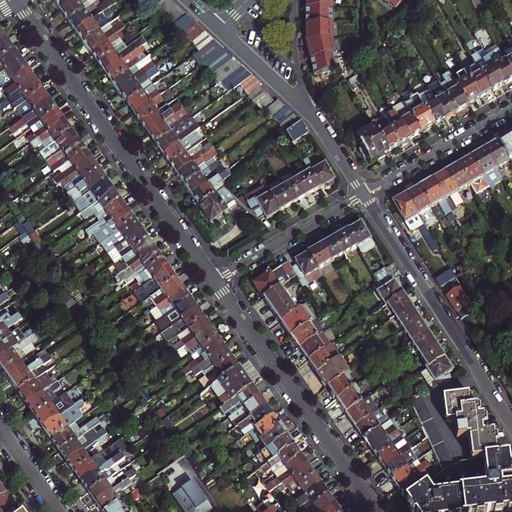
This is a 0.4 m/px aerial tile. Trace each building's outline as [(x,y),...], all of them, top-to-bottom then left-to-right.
[(54,7),(58,12),(65,7),(67,9),(74,4),(73,2),(76,0),(55,0),(51,3),(54,7)] [(62,18),(66,24),(95,3),(92,0),(76,0),(73,2),(74,4),(67,9),(65,7),(58,12),(62,18)] [(70,29),(74,35),(82,29),(80,28),(88,22),(88,23),(106,11),(114,5),(110,0),(98,9),(95,3),(66,24),(70,29)] [(152,8),(162,17),(174,8),(165,0),(163,0),(153,7),(152,8)] [(308,0),(308,3),(308,19),(307,33),(307,42),(309,53),(312,71),(314,83),(340,74),(334,41),(334,0),(308,0)] [(406,0),(385,0),(397,10),(406,0)] [(174,8),(162,17),(171,26),(184,17),(174,8)] [(82,29),(74,35),(77,39),(80,44),(96,33),(106,26),(103,21),(109,17),(106,11),(88,23),(88,22),(80,28),(82,29)] [(171,26),(180,34),(193,25),(184,17),(171,26)] [(102,43),(113,36),(121,30),(118,25),(109,31),(99,38),(96,33),(80,44),(83,48),(87,53),(94,48),(96,50),(103,45),(102,43)] [(193,40),(194,42),(203,35),(193,25),(180,34),(178,36),(185,46),(193,40)] [(106,26),(96,33),(99,38),(109,31),(106,26)] [(203,35),(194,42),(190,45),(196,54),(212,43),(203,35)] [(91,59),(95,64),(120,47),(113,36),(102,43),(103,45),(96,50),(94,48),(87,53),(88,55),(91,59)] [(98,69),(103,76),(111,70),(109,68),(117,63),(118,64),(136,51),(143,46),(139,40),(123,51),(120,47),(95,64),(98,69)] [(0,58),(10,52),(6,46),(3,42),(2,41),(0,42),(0,58)] [(196,69),(200,67),(221,52),(212,43),(196,54),(189,59),(196,69)] [(493,47),(482,53),(502,87),(508,84),(511,81),(511,79),(500,58),(493,47)] [(469,57),(474,67),(490,94),(496,90),(502,87),(482,53),(480,50),(469,57)] [(111,70),(103,76),(105,79),(110,85),(143,61),(136,51),(118,64),(117,63),(109,68),(111,70)] [(511,52),(511,51),(500,58),(511,79),(511,52)] [(0,74),(2,73),(1,72),(8,66),(10,69),(18,63),(17,62),(13,57),(10,52),(0,58),(0,74)] [(200,67),(207,77),(230,60),(221,52),(200,67)] [(113,89),(116,94),(124,89),(126,91),(134,86),(133,85),(153,70),(145,59),(143,61),(110,85),(113,89)] [(215,87),(218,85),(240,70),(230,60),(207,77),(215,87)] [(0,89),(24,72),(21,67),(18,63),(10,69),(8,66),(1,72),(2,73),(0,74),(0,89)] [(472,77),(466,80),(478,100),(484,97),(488,95),(490,94),(474,67),(469,70),(470,74),(472,77)] [(124,89),(116,94),(117,95),(120,100),(124,105),(149,87),(146,83),(157,76),(153,70),(133,85),(134,86),(126,91),(124,89)] [(240,70),(218,85),(226,95),(238,87),(249,78),(240,70)] [(0,105),(16,94),(15,92),(22,87),(24,90),(33,84),(32,83),(31,82),(32,79),(30,76),(27,76),(26,74),(24,72),(0,89),(0,90),(3,95),(0,97),(0,105)] [(459,83),(453,86),(466,108),(471,104),(475,102),(478,100),(466,80),(465,77),(462,72),(455,76),(459,83)] [(446,87),(440,90),(454,114),(459,111),(466,108),(453,86),(452,83),(447,74),(440,78),(446,87)] [(245,97),(257,89),(259,87),(249,78),(238,87),(245,97)] [(446,87),(440,78),(435,81),(436,84),(440,90),(446,87)] [(0,113),(10,106),(13,112),(39,93),(36,88),(33,84),(24,90),(22,87),(15,92),(16,94),(0,105),(0,113)] [(429,96),(440,90),(436,84),(426,91),(429,96)] [(128,111),(132,117),(140,111),(138,109),(146,104),(146,105),(156,98),(149,87),(124,105),(128,111)] [(257,89),(245,97),(252,107),(253,106),(266,97),(257,89)] [(454,114),(440,90),(429,96),(443,120),(448,118),(454,114)] [(425,102),(419,105),(432,127),(437,124),(443,120),(429,96),(426,91),(420,94),(425,102)] [(12,113),(19,123),(31,114),(30,113),(37,107),(39,110),(47,104),(46,103),(43,98),(39,93),(13,112),(12,113)] [(425,102),(420,94),(415,97),(419,105),(425,102)] [(266,97),(253,106),(260,115),(263,113),(273,106),(266,97)] [(402,104),(402,105),(419,134),(426,130),(432,127),(419,105),(415,97),(402,104)] [(135,121),(139,126),(154,115),(150,110),(160,103),(156,98),(146,105),(146,104),(138,109),(140,111),(132,117),(135,121)] [(276,103),(273,106),(263,113),(271,120),(284,110),(276,103)] [(30,130),(37,124),(53,113),(50,108),(47,104),(39,110),(37,107),(30,113),(31,114),(19,123),(10,129),(14,134),(23,128),(27,125),(30,130)] [(391,111),(393,114),(408,140),(414,137),(419,134),(402,105),(391,111)] [(157,120),(154,115),(139,126),(142,130),(145,135),(153,130),(154,132),(162,127),(161,125),(180,112),(176,106),(167,112),(168,112),(157,120)] [(284,110),(271,120),(279,127),(291,117),(284,110)] [(187,122),(180,112),(161,125),(162,127),(154,132),(153,130),(145,135),(146,136),(149,140),(153,146),(168,136),(187,122)] [(23,143),(27,148),(45,135),(46,136),(54,130),(52,128),(60,122),(56,117),(53,113),(37,124),(41,130),(30,138),(23,143)] [(388,132),(397,147),(402,144),(404,142),(408,140),(393,114),(389,116),(391,120),(389,121),(394,129),(388,132)] [(299,124),(291,117),(279,127),(286,133),(299,124)] [(187,122),(168,136),(172,141),(193,126),(189,121),(187,122)] [(49,140),(52,144),(68,133),(64,127),(61,123),(60,122),(52,128),(54,130),(46,136),(45,135),(27,148),(30,153),(37,148),(49,140)] [(41,130),(37,124),(30,130),(26,133),(30,138),(41,130)] [(306,135),(299,124),(286,133),(293,144),(306,135)] [(370,125),(373,131),(386,153),(391,150),(397,147),(388,132),(382,135),(378,127),(376,129),(374,126),(373,127),(372,124),(370,125)] [(168,136),(153,146),(157,152),(161,157),(161,158),(169,152),(167,150),(175,145),(176,146),(197,131),(193,126),(172,141),(168,136)] [(354,137),(360,149),(365,157),(367,161),(374,158),(375,160),(378,158),(386,153),(373,131),(365,136),(361,130),(354,134),(354,137)] [(169,152),(161,158),(165,163),(168,167),(190,151),(187,147),(198,139),(201,137),(197,131),(176,146),(175,145),(167,150),(169,152)] [(36,155),(44,167),(59,156),(58,154),(67,148),(69,150),(76,144),(75,143),(72,138),(68,133),(52,144),(40,153),(36,155)] [(511,140),(509,135),(502,140),(495,143),(507,163),(511,159),(511,140)] [(187,147),(190,151),(198,145),(201,143),(198,139),(187,147)] [(37,148),(40,153),(52,144),(49,140),(37,148)] [(508,164),(507,163),(495,143),(489,147),(482,151),(495,171),(508,164)] [(50,176),(58,171),(82,153),(79,149),(76,144),(69,150),(67,148),(58,154),(59,156),(44,167),(50,176)] [(198,145),(190,151),(194,156),(202,150),(198,145)] [(190,151),(168,167),(171,171),(174,176),(182,171),(183,172),(191,167),(190,166),(210,152),(211,151),(208,146),(202,150),(194,156),(190,151)] [(495,171),(482,151),(476,155),(469,159),(482,179),(487,189),(490,193),(495,191),(493,188),(502,183),(495,171)] [(182,171),(174,176),(175,177),(178,181),(182,187),(205,170),(202,165),(209,160),(213,157),(210,152),(190,166),(191,167),(183,172),(182,171)] [(53,189),(57,186),(74,174),(74,175),(82,170),(80,167),(88,162),(85,157),(82,153),(58,171),(61,175),(50,184),(53,189)] [(482,179),(469,159),(463,162),(457,166),(469,186),(475,197),(487,189),(482,179)] [(205,170),(213,164),(209,160),(202,165),(205,170)] [(309,172),(319,188),(323,186),(326,190),(329,188),(333,186),(331,182),(333,181),(324,165),(314,170),(313,168),(311,169),(306,160),(303,162),(309,172)] [(57,186),(65,197),(97,174),(92,167),(89,163),(88,162),(80,167),(82,170),(74,175),(74,174),(57,186)] [(205,170),(182,187),(186,192),(189,197),(190,198),(198,193),(196,191),(203,186),(204,187),(220,175),(213,164),(205,170)] [(469,186),(457,166),(449,170),(443,173),(456,194),(469,186)] [(223,172),(220,175),(204,187),(203,186),(196,191),(198,193),(190,198),(192,201),(191,203),(192,205),(193,207),(197,207),(198,209),(223,190),(224,189),(221,185),(222,183),(228,179),(223,172)] [(296,179),(297,180),(306,195),(314,191),(319,188),(309,172),(296,179)] [(456,194),(443,173),(438,177),(431,181),(443,201),(456,194)] [(63,198),(70,207),(104,183),(100,178),(97,174),(65,197),(63,198)] [(297,180),(284,187),(293,203),(300,199),(306,195),(297,180)] [(443,201),(431,181),(424,184),(418,188),(430,209),(437,205),(442,212),(448,209),(443,201)] [(77,217),(84,212),(94,205),(95,206),(104,200),(102,197),(110,192),(107,189),(104,183),(70,207),(69,207),(77,217)] [(243,194),(233,200),(234,200),(254,220),(263,215),(266,219),(274,214),(280,210),(271,195),(265,185),(244,196),(243,194)] [(284,187),(271,195),(280,210),(288,205),(293,203),(284,187)] [(430,209),(418,188),(413,191),(404,195),(417,216),(430,209)] [(223,190),(198,209),(203,216),(209,224),(222,215),(224,219),(228,217),(222,208),(234,200),(233,200),(223,190)] [(102,215),(118,204),(114,197),(111,193),(110,192),(102,197),(104,200),(95,206),(94,205),(84,212),(88,218),(99,210),(102,215)] [(459,200),(456,194),(443,201),(448,209),(454,206),(453,204),(459,200)] [(0,202),(5,209),(9,205),(3,195),(0,197),(0,202)] [(417,216),(404,195),(398,199),(392,203),(408,232),(411,233),(419,229),(425,240),(430,238),(417,216)] [(94,227),(98,232),(109,224),(108,223),(116,218),(117,220),(126,214),(125,213),(121,208),(118,204),(102,215),(105,219),(94,227)] [(5,209),(11,219),(16,215),(9,205),(5,209)] [(113,230),(116,234),(132,223),(129,219),(126,214),(117,220),(116,218),(108,223),(109,224),(98,232),(102,238),(113,230)] [(109,246),(112,251),(122,244),(123,245),(132,239),(130,237),(138,232),(136,228),(132,223),(116,234),(119,239),(109,246)] [(347,231),(356,247),(369,240),(359,224),(353,227),(347,231)] [(113,230),(102,238),(106,242),(116,234),(113,230)] [(341,234),(333,239),(343,255),(356,247),(347,231),(341,234)] [(127,249),(130,254),(146,242),(142,238),(139,233),(138,232),(130,237),(132,239),(123,245),(122,244),(112,251),(116,257),(127,249)] [(119,239),(116,234),(106,242),(109,246),(119,239)] [(33,248),(38,245),(31,235),(26,239),(33,248)] [(328,241),(320,246),(330,263),(343,255),(333,239),(328,241)] [(372,245),(369,240),(356,247),(359,253),(372,245)] [(45,247),(42,242),(38,245),(33,248),(36,253),(45,247)] [(113,272),(117,278),(137,264),(136,262),(144,257),(145,259),(154,253),(153,253),(150,248),(146,242),(130,254),(119,261),(122,266),(113,272)] [(307,253),(316,270),(330,263),(320,246),(315,249),(307,253)] [(127,249),(116,257),(119,261),(130,254),(127,249)] [(135,280),(144,274),(160,262),(157,258),(154,253),(145,259),(144,257),(136,262),(137,264),(117,278),(111,282),(113,284),(116,283),(117,285),(132,275),(135,280)] [(290,270),(294,276),(297,281),(316,270),(307,253),(300,257),(293,261),(296,266),(290,270)] [(160,262),(144,274),(147,278),(136,286),(131,290),(134,296),(159,278),(158,277),(166,271),(163,266),(160,262)] [(257,293),(262,299),(279,287),(294,276),(290,270),(286,263),(266,276),(252,286),(257,293)] [(373,277),(377,284),(385,279),(389,276),(385,269),(373,277)] [(449,270),(432,282),(437,289),(454,278),(449,270)] [(154,289),(157,294),(174,282),(170,277),(166,272),(166,271),(158,277),(159,278),(134,296),(137,300),(144,296),(154,289)] [(147,278),(144,274),(135,280),(133,281),(136,286),(147,278)] [(385,279),(377,284),(371,288),(384,307),(385,306),(402,295),(395,286),(393,282),(388,284),(385,279)] [(174,282),(157,294),(147,301),(154,311),(165,303),(164,302),(172,297),(174,298),(182,292),(181,292),(177,287),(174,282)] [(296,313),(279,287),(262,299),(270,310),(280,324),(296,313)] [(451,311),(459,323),(475,314),(459,287),(443,298),(451,311)] [(154,289),(144,296),(147,301),(157,294),(154,289)] [(162,321),(163,319),(188,302),(185,298),(182,292),(174,298),(172,297),(164,302),(165,303),(154,311),(162,321)] [(402,295),(385,306),(393,319),(410,307),(406,301),(402,295)] [(64,311),(73,305),(67,296),(57,303),(64,311)] [(164,325),(168,331),(187,317),(186,316),(194,310),(191,306),(188,302),(163,319),(167,324),(164,325)] [(79,314),(74,306),(66,312),(71,320),(79,314)] [(6,307),(0,311),(0,318),(10,312),(6,307)] [(410,307),(393,319),(402,332),(419,321),(413,313),(410,307)] [(290,339),(308,326),(313,322),(303,308),(296,313),(280,324),(286,333),(290,339)] [(187,317),(168,331),(158,338),(160,342),(182,328),(186,333),(202,321),(202,318),(200,315),(199,314),(197,314),(194,310),(186,316),(187,317)] [(0,325),(13,317),(10,312),(0,318),(0,325)] [(0,342),(5,339),(1,334),(17,322),(13,317),(0,325),(0,342)] [(168,352),(171,357),(192,342),(191,340),(199,334),(201,337),(209,332),(208,331),(206,327),(202,321),(186,333),(174,341),(177,345),(168,352)] [(402,332),(410,344),(427,333),(423,327),(419,321),(402,332)] [(5,339),(0,342),(0,356),(1,358),(9,352),(8,351),(31,335),(38,329),(35,325),(25,333),(24,332),(8,343),(5,339)] [(294,344),(298,350),(315,338),(316,337),(308,326),(290,339),(294,344)] [(24,332),(21,327),(5,339),(8,343),(24,332)] [(182,328),(160,342),(165,348),(174,341),(186,333),(182,328)] [(175,362),(185,355),(196,347),(199,351),(216,340),(212,336),(209,332),(201,337),(199,334),(191,340),(192,342),(171,357),(175,362)] [(410,344),(419,357),(436,346),(431,339),(427,333),(410,344)] [(324,350),(329,346),(321,334),(316,337),(315,338),(324,350)] [(0,356),(0,372),(19,359),(32,349),(29,344),(35,340),(31,335),(8,351),(9,352),(1,358),(0,356)] [(315,338),(298,350),(302,356),(306,362),(324,350),(315,338)] [(182,379),(189,374),(206,361),(207,363),(215,357),(214,355),(222,349),(219,345),(216,340),(199,351),(188,360),(191,364),(184,368),(185,370),(179,374),(182,379)] [(419,357),(427,370),(444,358),(440,352),(436,346),(419,357)] [(196,347),(185,355),(188,360),(199,351),(196,347)] [(202,379),(213,371),(229,360),(226,355),(222,350),(222,349),(214,355),(215,357),(207,363),(206,361),(189,374),(192,379),(200,375),(202,379)] [(324,350),(306,362),(312,369),(316,375),(332,364),(324,350)] [(19,359),(0,372),(0,373),(3,377),(6,382),(15,376),(16,378),(23,373),(23,372),(42,357),(38,352),(27,360),(27,362),(23,365),(19,359)] [(11,388),(14,393),(38,375),(41,374),(37,369),(47,362),(42,357),(23,372),(23,373),(16,378),(15,376),(6,382),(11,388)] [(450,367),(444,358),(427,370),(420,374),(432,391),(453,381),(449,374),(453,372),(450,367)] [(204,393),(215,385),(236,370),(233,365),(229,360),(213,371),(217,376),(201,388),(204,393)] [(332,364),(316,375),(321,383),(326,389),(326,390),(345,376),(335,362),(332,364)] [(489,366),(511,402),(511,380),(503,365),(498,364),(493,367),(491,365),(489,366)] [(236,370),(215,385),(229,405),(250,390),(243,379),(236,370)] [(38,375),(14,393),(19,399),(23,405),(54,384),(56,382),(50,375),(42,381),(38,375)] [(345,376),(326,390),(330,396),(335,402),(350,391),(346,384),(349,382),(345,376)] [(27,411),(31,417),(54,401),(49,395),(57,389),(54,384),(23,405),(27,411)] [(141,393),(134,384),(131,386),(138,395),(141,393)] [(339,408),(344,415),(360,404),(355,397),(357,395),(353,389),(350,391),(335,402),(339,408)] [(239,407),(242,411),(258,400),(254,395),(250,390),(229,405),(218,413),(222,418),(239,407)] [(148,403),(141,393),(138,395),(138,396),(145,405),(148,403)] [(421,489),(405,500),(413,511),(511,511),(511,489),(509,490),(508,487),(508,482),(511,481),(508,457),(497,458),(493,434),(486,435),(486,433),(484,418),(478,418),(477,408),(470,409),(469,395),(444,399),(447,423),(455,422),(457,439),(469,438),(471,461),(463,461),(454,466),(421,395),(409,401),(443,473),(425,486),(421,489)] [(54,401),(31,417),(36,423),(40,429),(64,412),(56,400),(54,401)] [(229,426),(233,431),(249,420),(248,419),(255,414),(256,416),(265,410),(264,409),(261,404),(258,400),(242,411),(244,415),(229,426)] [(64,412),(40,429),(44,434),(49,441),(65,430),(73,424),(82,417),(77,410),(83,405),(80,401),(64,412)] [(349,423),(354,429),(369,417),(373,415),(371,413),(368,415),(360,404),(344,415),(349,423)] [(252,426),(255,430),(271,419),(268,415),(265,410),(256,416),(255,414),(248,419),(249,420),(233,431),(227,435),(231,441),(252,426)] [(214,415),(189,433),(192,438),(199,434),(199,436),(219,422),(214,415)] [(359,436),(363,441),(382,428),(380,426),(377,428),(369,417),(354,429),(359,436)] [(366,447),(369,450),(378,444),(379,446),(387,441),(386,440),(396,432),(409,423),(406,418),(392,427),(389,422),(382,428),(363,441),(366,447)] [(53,447),(58,453),(97,425),(99,423),(96,419),(78,431),(73,424),(65,430),(49,441),(53,447)] [(255,445),(258,443),(261,440),(262,441),(271,435),(269,433),(278,428),(275,424),(271,419),(255,430),(248,435),(255,445)] [(61,458),(64,462),(73,456),(74,458),(82,452),(82,451),(103,436),(105,434),(102,429),(100,430),(97,425),(58,453),(61,458)] [(265,453),(270,449),(285,438),(282,434),(278,428),(269,433),(271,435),(262,441),(261,440),(258,443),(265,453)] [(373,456),(376,461),(393,449),(389,445),(399,437),(396,432),(386,440),(387,441),(379,446),(378,444),(369,450),(373,456)] [(68,468),(72,474),(102,452),(98,447),(107,441),(103,436),(82,451),(82,452),(74,458),(73,456),(64,462),(65,464),(68,468)] [(270,449),(276,458),(284,453),(285,455),(293,449),(292,448),(288,442),(285,438),(270,449)] [(380,466),(384,472),(393,466),(391,463),(398,458),(399,459),(410,452),(414,449),(420,445),(416,439),(406,446),(396,454),(393,449),(376,461),(380,466)] [(403,442),(393,449),(396,454),(406,446),(403,442)] [(277,460),(276,458),(270,449),(265,453),(252,462),(260,472),(277,460)] [(276,468),(279,472),(283,469),(299,458),(296,454),(293,449),(285,455),(284,453),(276,458),(277,460),(260,472),(263,477),(276,468)] [(83,489),(87,494),(110,477),(119,470),(116,465),(123,460),(122,458),(129,453),(127,450),(110,462),(96,472),(97,473),(89,479),(87,477),(78,483),(83,489)] [(75,478),(78,483),(87,477),(89,479),(97,473),(96,472),(110,462),(102,452),(72,474),(75,478)] [(387,476),(390,480),(413,464),(417,461),(410,452),(399,459),(398,458),(391,463),(393,466),(384,472),(387,476)] [(299,458),(283,469),(286,473),(282,477),(264,489),(268,494),(280,487),(299,474),(298,472),(306,467),(303,463),(299,458)] [(413,480),(424,471),(429,468),(426,462),(420,466),(416,469),(413,464),(390,480),(394,486),(397,490),(405,484),(406,486),(413,480)] [(294,484),(298,488),(313,477),(310,473),(306,468),(306,467),(298,472),(299,474),(280,487),(283,492),(294,484)] [(110,477),(87,494),(91,499),(93,503),(101,498),(103,499),(111,494),(110,493),(137,474),(133,470),(114,483),(110,477)] [(424,471),(413,480),(406,486),(405,484),(397,490),(398,490),(402,496),(405,500),(421,489),(418,484),(422,481),(428,477),(424,471)] [(101,498),(93,503),(94,504),(98,509),(99,511),(104,511),(114,505),(130,494),(135,491),(143,484),(137,474),(110,493),(111,494),(103,499),(101,498)] [(156,476),(146,483),(152,491),(162,484),(156,476)] [(290,500),(294,505),(305,498),(304,497),(311,492),(312,494),(320,488),(317,484),(313,477),(298,488),(301,493),(290,500)] [(0,495),(11,488),(8,483),(4,478),(0,480),(0,495)] [(214,486),(210,480),(202,485),(207,491),(214,486)] [(233,487),(229,481),(221,487),(225,493),(233,487)] [(143,484),(135,491),(141,499),(152,491),(146,483),(143,484)] [(210,511),(212,511),(191,483),(171,497),(181,511),(210,511)] [(0,505),(4,511),(8,508),(20,499),(15,493),(11,488),(0,495),(0,505)] [(301,493),(298,488),(287,495),(290,500),(301,493)] [(298,511),(305,511),(311,508),(327,497),(324,492),(320,488),(312,494),(311,492),(304,497),(305,498),(294,505),(291,507),(294,511),(297,510),(298,511)] [(135,491),(130,494),(135,503),(141,499),(135,491)] [(273,493),(269,496),(272,500),(274,502),(277,499),(273,493)] [(325,511),(326,511),(334,507),(330,502),(327,497),(311,508),(314,511),(325,511)] [(10,511),(23,511),(27,509),(20,499),(8,508),(10,511)] [(262,499),(259,502),(265,511),(280,511),(274,502),(272,500),(267,505),(262,499)] [(265,511),(259,502),(254,505),(258,511),(265,511)]
